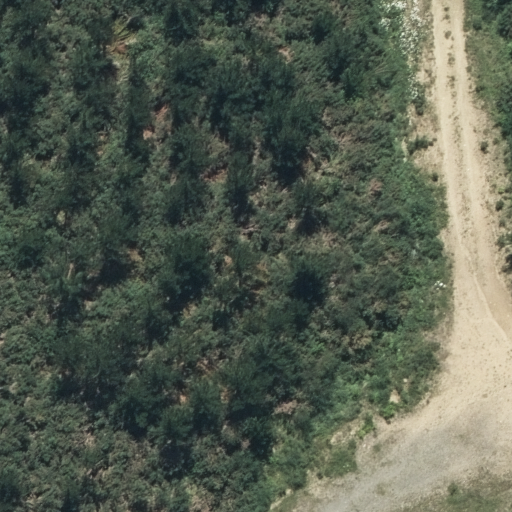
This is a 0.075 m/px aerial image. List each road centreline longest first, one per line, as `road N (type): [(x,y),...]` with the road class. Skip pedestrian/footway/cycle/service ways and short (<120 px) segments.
road 1 (track): [(511,316),(499,302),(462,157),(456,0)]
road 2 (track): [(347,0),(371,64),(462,157)]
